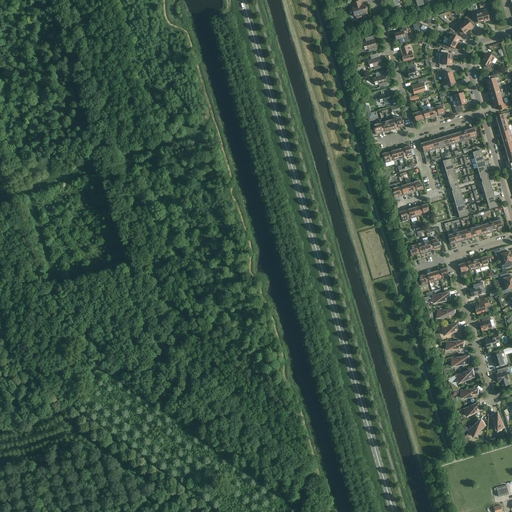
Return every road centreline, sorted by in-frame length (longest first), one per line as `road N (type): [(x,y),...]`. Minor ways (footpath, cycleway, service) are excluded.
road 1 (secondary): [(389,497),(242,0)]
road 2 (track): [(219,511),(13,364),(0,325)]
road 3 (residential): [(452,259),(492,399),(511,394)]
road 4 (residential): [(375,0),(415,131)]
